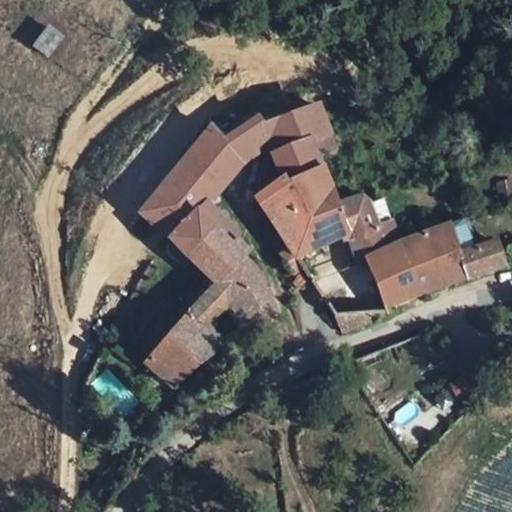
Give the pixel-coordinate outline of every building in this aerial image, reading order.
[(48,25),(33,46),(47,56),(62,35),(48,25)] [(334,149),(324,124),(311,104),(294,115),(300,127),(317,158),(334,149)] [(265,131),(274,149),(300,127),(294,115),(265,131)] [(208,204),(274,149),(265,131),(259,122),(225,145),(209,127),(140,211),(175,244),(190,258),(207,241),(219,232),(231,224),(211,206),(208,204)] [(320,167),(256,199),(289,250),(296,261),(350,234),(364,259),(398,243),(389,222),(376,227),(368,207),(364,197),(334,206),(331,197),(320,167)] [(380,201),(368,207),(376,227),(389,222),(380,201)] [(448,228),(405,241),(416,273),(424,295),(506,266),(496,245),(457,255),(448,228)] [(316,291),(333,318),(416,273),(405,241),(398,243),(364,259),(351,265),(313,287),(316,291)] [(217,284),(142,361),(174,387),(204,364),(191,349),(215,326),(230,341),(259,330),(281,315),(264,277),(228,242),(200,268),(217,284)] [(304,273),(296,261),(289,250),(279,254),(295,278),(304,273)] [(387,303),(424,295),(416,273),(333,318),(343,333),(392,313),(387,303)] [(107,367),(89,381),(119,416),(136,402),(107,367)] [(91,451),(111,436),(88,397),(81,418),(91,451)]
